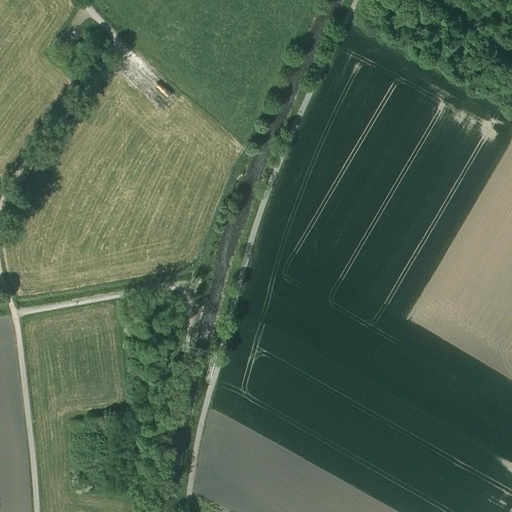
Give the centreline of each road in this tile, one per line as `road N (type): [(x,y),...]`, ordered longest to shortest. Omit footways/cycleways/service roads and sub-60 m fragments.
road 1 (track): [(209,389),(244,263),(364,0)]
road 2 (track): [(78,0),(118,42),(118,60),(14,172),(0,208)]
road 3 (track): [(15,315),(198,284),(183,342),(194,345)]
road 4 (track): [(15,315),(35,511)]
road 5 (track): [(185,511),(209,389)]
